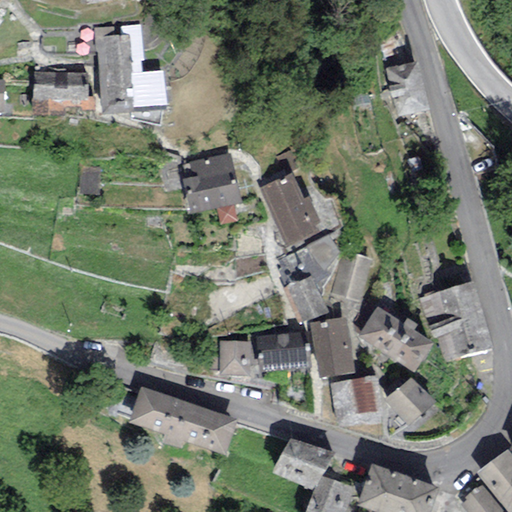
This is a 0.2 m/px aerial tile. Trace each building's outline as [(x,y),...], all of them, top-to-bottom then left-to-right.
[(140,25),(94,28),(102,114),(166,110),(163,71),(143,72),(140,25)] [(396,118),(428,111),(417,61),(384,69),(396,118)] [(88,72),(33,72),(33,101),(87,102),(88,72)] [(277,156),(285,174),(298,168),(291,151),(277,156)] [(241,202),(230,153),(188,163),(192,177),(182,179),(190,215),(216,208),(232,205),(241,202)] [(100,167),(82,167),(80,197),(98,198),(100,167)] [(291,173),(258,188),(286,247),(318,232),(315,226),(319,224),(307,197),(303,199),(291,173)] [(216,208),(220,226),(236,222),(232,205),(216,208)] [(329,235),(306,246),(323,271),(340,253),(329,235)] [(361,302),(372,260),(342,252),(331,294),(361,302)] [(283,288),(298,324),(327,313),(312,277),(283,288)] [(471,282),(418,299),(432,338),(436,337),(483,323),(471,282)] [(375,307),(356,336),(413,373),(431,344),(412,332),(416,326),(405,319),(401,325),(375,307)] [(344,319),(310,324),(317,378),(352,374),(344,319)] [(491,348),(483,323),(436,337),(444,363),(491,348)] [(302,333),(255,338),(256,351),(261,351),(263,372),(306,367),(302,333)] [(249,342),(218,341),(217,376),(248,376),(249,342)] [(376,377),(329,384),(335,419),(381,412),(376,377)] [(383,401),(406,426),(435,403),(411,378),(383,401)] [(237,420),(140,388),(129,423),(164,434),(162,442),(182,449),(185,441),(226,455),(237,420)] [(336,454),(291,439),(271,473),(313,490),(321,477),(336,454)] [(511,511),(511,454),(507,449),(475,471),(507,511),(511,511)] [(431,511),(440,490),(371,465),(356,505),(375,511),(431,511)] [(345,511),(353,488),(321,477),(313,490),(306,511),(345,511)] [(500,511),(503,510),(485,488),(461,504),(467,511),(500,511)]
